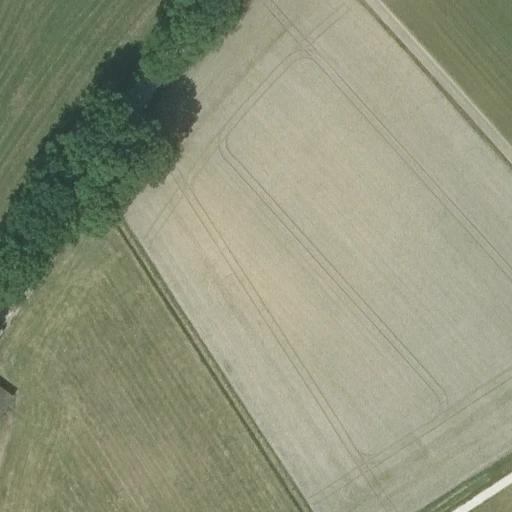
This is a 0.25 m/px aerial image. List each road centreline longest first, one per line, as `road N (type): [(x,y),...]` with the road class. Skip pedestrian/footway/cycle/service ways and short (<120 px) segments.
road 1 (unclassified): [(0,276),(74,164),(218,0)]
road 2 (unclassified): [(511,182),(346,0)]
